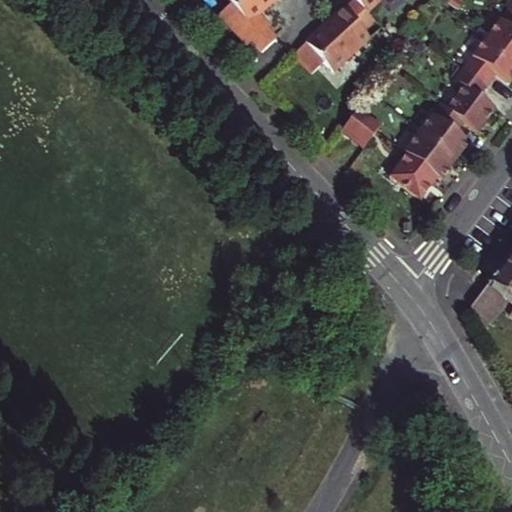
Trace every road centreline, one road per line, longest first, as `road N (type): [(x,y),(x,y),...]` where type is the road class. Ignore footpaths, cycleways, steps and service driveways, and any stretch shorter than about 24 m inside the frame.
road 1 (tertiary): [(408,295),(139,0)]
road 2 (tertiary): [(511,467),(408,295)]
road 3 (residential): [(511,156),(408,295)]
road 4 (unknown): [(239,111),(322,0)]
